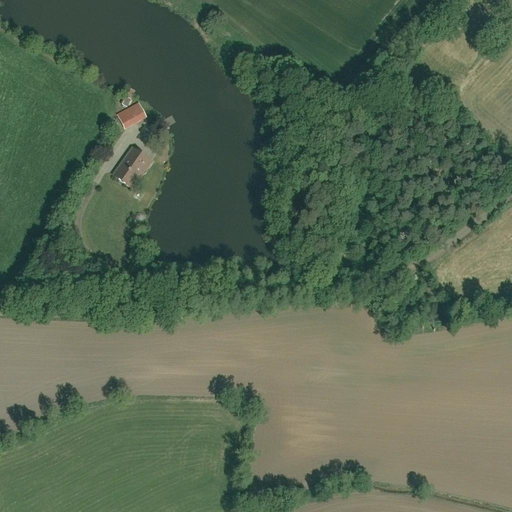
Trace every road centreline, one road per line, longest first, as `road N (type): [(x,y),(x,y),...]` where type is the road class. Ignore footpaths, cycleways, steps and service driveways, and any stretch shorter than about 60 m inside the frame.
road 1 (residential): [(511,195),(400,271),(116,312),(0,313)]
road 2 (track): [(17,315),(33,276),(119,155)]
